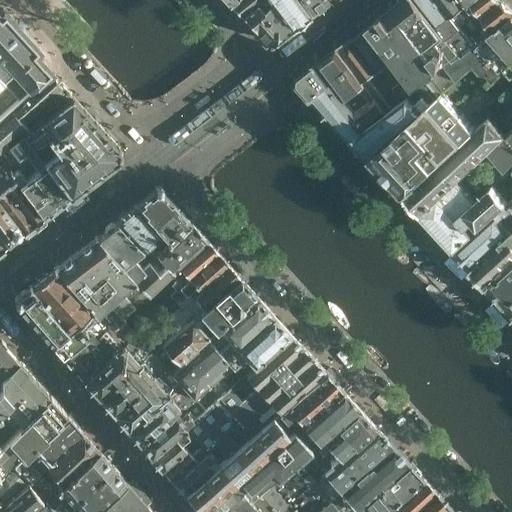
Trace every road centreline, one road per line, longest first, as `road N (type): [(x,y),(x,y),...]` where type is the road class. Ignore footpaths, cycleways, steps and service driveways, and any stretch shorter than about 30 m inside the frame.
road 1 (residential): [(196,197),(477,511)]
road 2 (residential): [(511,338),(303,107)]
road 3 (residential): [(121,116),(159,118),(224,67),(232,48),(228,28)]
road 4 (residential): [(303,107),(270,108),(200,162),(192,179),(196,197)]
road 5 (residential): [(18,0),(121,116)]
